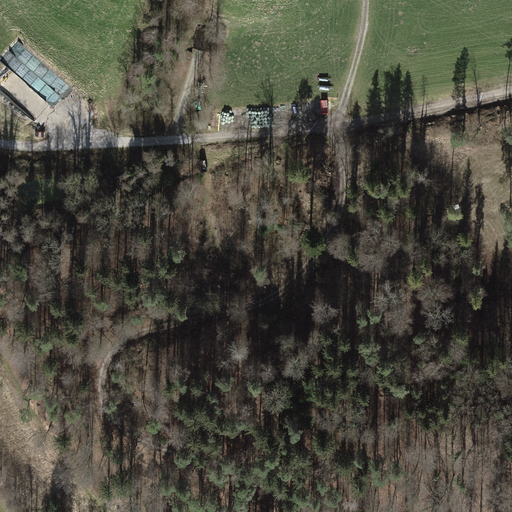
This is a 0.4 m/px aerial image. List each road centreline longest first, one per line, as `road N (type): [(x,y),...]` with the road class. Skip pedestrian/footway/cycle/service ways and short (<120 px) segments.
road 1 (track): [(365,0),(339,111),(341,213),(321,248),(267,300),(128,338),(101,376),(105,410),(126,432),(258,481),(306,511)]
road 2 (track): [(511,90),(339,125),(171,139)]
road 3 (track): [(171,139),(0,144)]
